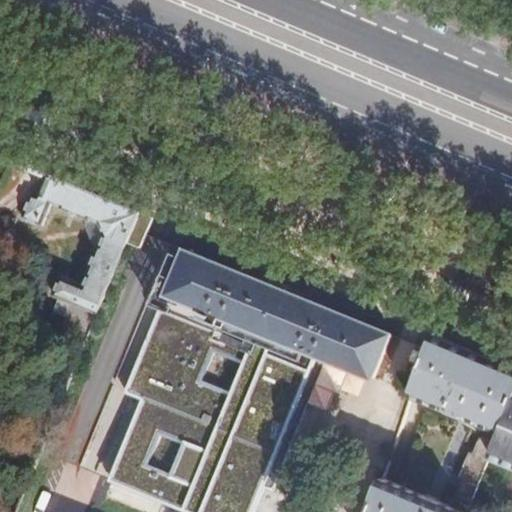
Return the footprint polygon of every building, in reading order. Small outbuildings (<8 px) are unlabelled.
[(57,295),(99,313),(129,240),(140,210),(89,189),(51,173),(42,195),(36,193),(26,219),(44,225),(53,202),(63,206),(63,209),(91,221),(92,219),(105,225),(106,227),(106,233),(101,246),(100,245),(88,274),(91,275),(86,285),(64,276),(57,295)] [(140,210),(129,240),(144,246),(156,217),(140,210)] [(394,340),(173,250),(149,308),(164,314),(130,395),(146,402),(110,489),(159,510),(162,504),(182,511),(265,511),(307,410),(299,407),(319,360),(376,383),(394,340)] [(453,341),(436,334),(414,394),(432,402),(453,341)] [(511,365),(453,341),(432,402),(501,431),(511,405),(511,365)] [(511,405),(501,431),(492,454),(511,462),(511,405)] [(467,511),(386,478),(375,510),(374,511),(467,511)]
